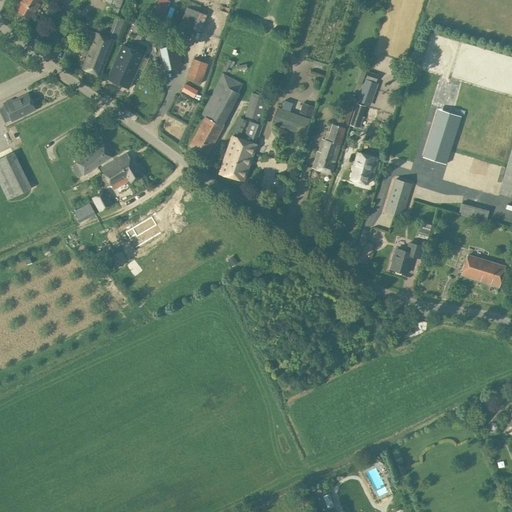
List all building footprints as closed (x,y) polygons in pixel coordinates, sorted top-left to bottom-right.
[(20,0),(15,10),(30,19),(40,0),(20,0)] [(123,0),(101,0),(107,2),(103,12),(116,18),(123,0)] [(170,0),(168,0),(157,0),(153,13),(164,17),(170,0)] [(201,6),(189,1),(180,25),(200,32),(207,15),(199,12),(201,6)] [(91,45),(89,50),(107,57),(115,40),(96,32),(96,33),(88,30),(83,42),(91,45)] [(160,47),(165,70),(183,65),(178,43),(160,47)] [(143,55),(123,45),(107,79),(128,88),(143,55)] [(107,57),(89,50),(82,69),(100,76),(107,57)] [(208,63),(193,58),(186,79),(201,84),(208,63)] [(379,75),(368,71),(349,125),(359,128),(366,106),(365,106),(374,82),(376,82),(379,75)] [(242,83),(222,73),(202,115),(206,117),(189,146),(208,157),(240,94),(238,93),(242,83)] [(198,91),(185,83),(181,91),(194,98),(198,91)] [(268,97),(252,93),(245,116),(261,120),(268,97)] [(35,109),(27,94),(12,101),(12,100),(3,104),(11,121),(35,109)] [(348,100),(345,99),(338,122),(348,125),(355,102),(348,100)] [(314,107),(303,103),(300,112),(311,116),(314,107)] [(310,119),(279,108),(273,124),(304,135),(310,119)] [(438,109),(423,156),(447,163),(461,116),(438,109)] [(246,120),(240,117),(232,136),(219,173),(243,180),(262,125),(249,121),(244,136),(243,139),(239,138),(246,120)] [(344,127),(332,123),(330,132),(327,131),(324,140),(321,139),(317,152),(316,152),(311,168),(330,174),(336,154),(338,155),(339,151),(337,151),(344,127)] [(104,143),(75,160),(83,175),(113,157),(104,143)] [(511,145),(498,193),(511,197),(511,145)] [(31,188),(14,152),(0,158),(0,184),(7,200),(31,188)] [(101,167),(113,190),(129,180),(131,182),(141,177),(126,153),(101,167)] [(373,157),(357,153),(350,180),(366,184),(373,157)] [(412,184),(394,178),(385,212),(401,216),(403,208),(405,209),(412,184)] [(114,204),(106,190),(91,198),(99,212),(114,204)] [(462,202),(459,213),(486,221),(489,210),(462,202)] [(80,208),(74,211),(79,222),(85,219),(80,208)] [(163,236),(154,221),(126,238),(127,240),(131,237),(139,250),(163,236)] [(423,223),(419,237),(428,239),(431,226),(423,223)] [(421,246),(408,242),(406,249),(403,251),(395,248),(393,254),(391,255),(390,260),(391,262),(389,269),(394,270),(394,272),(399,274),(401,272),(405,273),(410,256),(417,258),(421,246)] [(33,255),(25,259),(28,265),(36,261),(33,255)] [(460,275),(497,288),(504,267),(467,255),(460,275)] [(232,256),(228,259),(232,266),(237,263),(232,256)] [(415,333),(412,326),(401,331),(404,338),(415,333)] [(249,403),(260,398),(248,371),(237,376),(249,403)] [(324,498),(317,500),(321,511),(329,511),(328,508),(324,498)]
